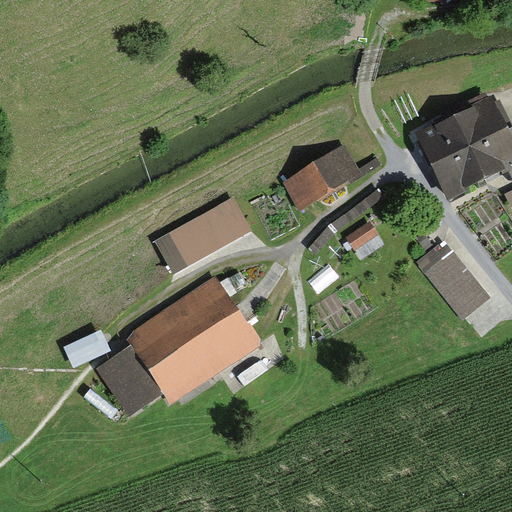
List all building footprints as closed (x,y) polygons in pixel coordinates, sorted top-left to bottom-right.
[(419,0),(419,10),(444,11),(444,0),(419,0)] [(511,152),(486,102),(453,120),(483,177),(511,162),(511,152)] [(453,120),(419,137),(450,195),(483,177),(453,120)] [(299,219),(360,181),(343,153),(281,192),(299,219)] [(252,234),(234,200),(155,245),(174,278),(252,234)] [(353,256),(376,240),(367,228),(345,244),(353,256)] [(451,255),(423,278),(463,326),(490,304),(451,255)] [(219,276),(134,335),(140,345),(101,371),(134,418),(172,392),(180,403),(265,344),(219,276)] [(74,368),(113,352),(103,330),(65,345),(74,368)]
